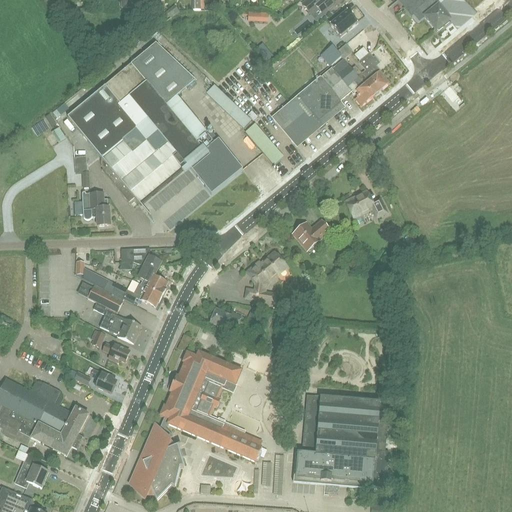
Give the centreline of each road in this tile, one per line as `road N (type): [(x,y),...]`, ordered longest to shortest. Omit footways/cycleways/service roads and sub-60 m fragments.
road 1 (tertiary): [(91,511),(177,308),(215,251)]
road 2 (tertiary): [(428,75),(215,251)]
road 3 (residential): [(215,251),(188,242),(0,245)]
